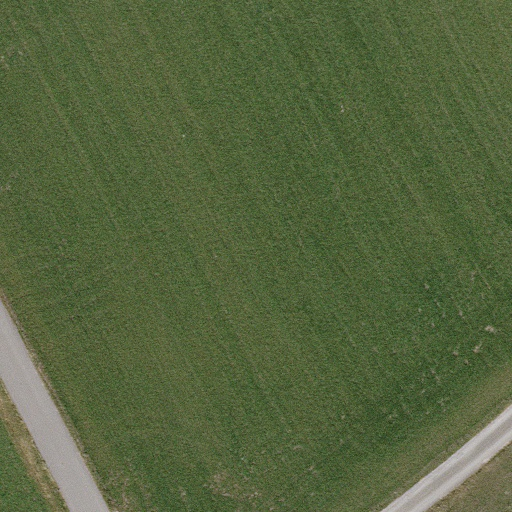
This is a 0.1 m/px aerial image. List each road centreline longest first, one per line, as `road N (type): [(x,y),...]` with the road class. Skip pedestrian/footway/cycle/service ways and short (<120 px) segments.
road 1 (track): [(87,511),(0,340)]
road 2 (track): [(391,511),(511,400)]
